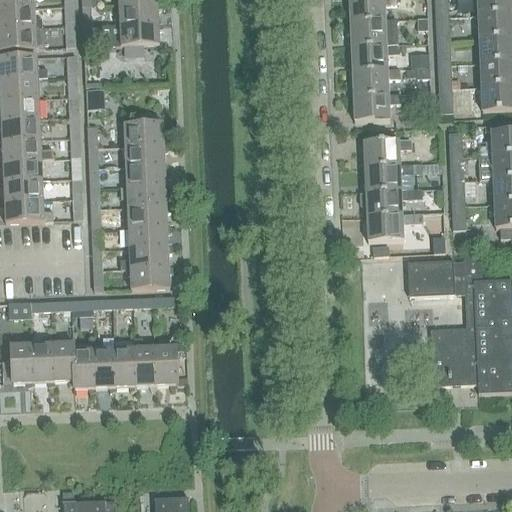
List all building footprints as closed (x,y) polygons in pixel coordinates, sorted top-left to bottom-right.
[(0,0),(0,12),(35,11),(34,0),(0,0)] [(74,10),(73,0),(64,0),(65,10),(74,10)] [(90,0),(81,0),(82,10),(91,9),(90,0)] [(118,0),(119,9),(157,7),(156,0),(118,0)] [(349,2),(350,26),(385,25),(385,24),(384,9),(397,9),(396,0),(384,0),(349,2)] [(447,0),(434,0),(435,12),(448,12),(447,0)] [(477,0),(478,19),(511,17),(511,11),(511,0),(477,0)] [(119,9),(120,29),(158,27),(157,14),(162,12),(160,7),(157,7),(119,9)] [(91,9),(82,10),(83,31),(91,31),(91,9)] [(74,31),(74,10),(65,10),(65,31),(74,31)] [(35,11),(0,12),(0,33),(36,32),(36,33),(42,32),(41,23),(35,23),(35,11)] [(479,43),(511,41),(511,17),(478,19),(479,43)] [(448,20),(435,21),(436,36),(449,36),(448,20)] [(385,25),(350,26),(351,51),(386,49),(399,48),(398,23),(385,24),(385,25)] [(120,29),(97,30),(97,43),(108,43),(109,50),(159,48),(158,34),(163,32),(161,27),(158,27),(120,29)] [(65,31),(66,52),(75,52),(74,31),(65,31)] [(91,31),(83,31),(84,52),(92,51),(91,31)] [(0,54),(37,53),(44,53),(44,43),(36,43),(36,33),(36,32),(0,33),(0,54)] [(480,67),(511,65),(511,41),(479,43),(480,67)] [(449,44),(436,45),(437,60),(450,60),(449,44)] [(351,51),(352,76),(387,74),(387,73),(387,59),(399,58),(399,48),(386,49),(351,51)] [(67,81),(76,81),(76,60),(67,61),(67,81)] [(0,83),(37,81),(37,82),(47,82),(46,73),(37,73),(36,62),(0,63),(0,83)] [(511,89),(511,65),(480,67),(481,91),(511,89)] [(450,68),(438,69),(438,84),(451,84),(450,68)] [(469,89),(469,69),(452,70),(453,89),(469,89)] [(352,76),(353,100),(388,99),(388,98),(388,83),(400,83),(400,73),(387,73),(387,74),(352,76)] [(0,104),(38,103),(37,82),(37,81),(0,83),(0,104)] [(76,81),(67,81),(68,102),(77,102),(76,81)] [(511,89),(481,91),(482,116),(511,114),(511,89)] [(452,92),(439,93),(439,108),(452,108),(452,92)] [(401,108),(401,98),(388,98),(388,99),(353,100),(354,126),(390,124),(389,108),(401,108)] [(77,102),(68,102),(69,122),(78,122),(77,102)] [(0,113),(1,114),(1,124),(39,123),(38,103),(0,104),(0,113)] [(78,122),(69,122),(70,143),(79,142),(78,122)] [(0,131),(1,131),(2,145),(40,143),(39,123),(1,124),(0,124),(0,131)] [(124,130),(125,150),(163,148),(163,136),(168,135),(165,127),(124,130)] [(88,152),(98,152),(97,131),(87,132),(88,152)] [(511,134),(491,136),(492,161),(511,159),(511,134)] [(462,153),(462,137),(449,138),(449,153),(462,153)] [(79,142),(70,143),(71,163),(80,163),(79,142)] [(0,152),(2,153),(3,165),(41,163),(40,143),(2,145),(0,145),(0,152)] [(364,146),(365,171),(399,170),(399,169),(399,154),(411,153),(411,143),(364,146)] [(125,150),(126,171),(167,169),(165,169),(163,156),(169,155),(167,149),(163,148),(125,150)] [(98,172),(98,152),(88,152),(89,173),(98,172)] [(511,159),(492,161),(493,185),(511,183),(511,159)] [(450,178),(463,177),(463,162),(450,162),(450,178)] [(42,175),(41,163),(3,165),(0,165),(0,171),(3,172),(4,185),(42,184),(50,183),(49,175),(42,175)] [(80,163),(71,163),(72,183),(81,183),(80,163)] [(400,179),(412,178),(421,178),(421,168),(399,169),(399,170),(365,171),(366,196),(400,195),(400,194),(400,179)] [(126,171),(127,191),(165,189),(165,177),(170,175),(167,169),(126,171)] [(90,193),(99,193),(98,172),(89,173),(90,193)] [(81,183),(72,183),(73,204),(82,204),(81,183)] [(511,183),(493,185),(494,209),(511,207),(511,183)] [(0,193),(4,193),(5,206),(43,204),(42,184),(4,185),(0,186),(0,187),(0,193)] [(464,186),(451,186),(451,202),(464,201),(464,186)] [(127,191),(128,212),(166,210),(165,197),(171,196),(168,189),(165,189),(127,191)] [(91,213),(100,213),(99,193),(90,193),(91,213)] [(421,193),(413,193),(400,194),(400,195),(366,196),(360,198),(361,209),(366,211),(367,221),(402,219),(402,218),(401,204),(421,203),(421,193)] [(52,216),(44,217),(43,204),(5,206),(1,206),(0,211),(0,212),(5,214),(6,226),(53,224),(52,216)] [(82,204),(73,204),(73,224),(82,224),(82,204)] [(495,233),(500,233),(500,244),(511,244),(511,254),(511,253),(511,207),(494,209),(495,233)] [(128,212),(129,233),(167,231),(166,218),(172,216),(169,210),(166,210),(128,212)] [(465,210),(452,211),(453,226),(465,225),(465,210)] [(92,234),(101,234),(100,213),(91,213),(92,234)] [(402,228),(415,228),(423,227),(422,217),(402,218),(402,219),(367,221),(368,246),(403,245),(402,228)] [(129,233),(129,252),(168,251),(167,238),(172,236),(169,230),(167,231),(129,233)] [(92,254),(102,254),(101,234),(92,234),(92,254)] [(168,251),(129,252),(130,264),(120,264),(120,273),(130,273),(169,271),(168,258),(173,257),(170,251),(168,251)] [(93,275),(103,274),(102,254),(92,254),(93,275)] [(511,397),(511,283),(483,285),(481,257),(463,257),(463,264),(453,264),(407,266),(409,300),(455,298),(465,297),(466,332),(431,334),(433,391),(478,389),(478,399),(511,397)] [(169,271),(130,273),(131,293),(170,293),(169,279),(174,277),(171,271),(169,271)] [(94,295),(104,295),(103,274),(93,275),(94,295)] [(153,302),(153,311),(174,310),(174,301),(153,302)] [(133,303),(133,312),(153,311),(153,302),(133,303)] [(111,304),(112,313),(133,312),(133,303),(111,304)] [(92,305),(92,313),(112,313),(111,304),(92,305)] [(71,306),(72,314),(92,313),(92,305),(71,306)] [(51,307),(51,315),(72,314),(71,306),(51,307)] [(30,308),(31,316),(51,315),(51,307),(30,308)] [(31,316),(30,308),(10,309),(10,323),(31,322),(30,316),(31,316)] [(142,352),(142,342),(135,343),(135,352),(137,391),(150,390),(151,395),(157,393),(157,390),(155,352),(142,352)] [(96,396),(96,393),(94,354),(82,354),(82,346),(73,347),(73,355),(74,389),(75,394),(88,393),(90,398),(96,396)] [(116,395),(116,392),(114,353),(102,354),(102,346),(94,346),(94,354),(96,393),(109,392),(110,397),(116,395)] [(69,390),(74,389),(73,355),(73,347),(53,348),(55,387),(68,386),(69,390)] [(34,390),(34,387),(32,348),(11,349),(12,365),(13,388),(27,387),(29,392),(34,390)] [(55,389),(55,387),(53,348),(32,348),(34,387),(48,387),(49,391),(55,389)] [(176,351),(155,352),(157,390),(170,390),(171,394),(177,392),(177,390),(178,390),(176,351)] [(135,352),(114,353),(116,392),(129,391),(131,396),(137,394),(137,391),(135,352)] [(12,365),(3,366),(4,388),(13,388),(12,365)] [(63,508),(74,508),(74,496),(63,496),(63,508)] [(74,508),(63,508),(63,511),(187,511),(187,504),(189,504),(189,503),(184,503),(154,504),(154,506),(156,506),(156,511),(115,511),(115,506),(74,508)]
